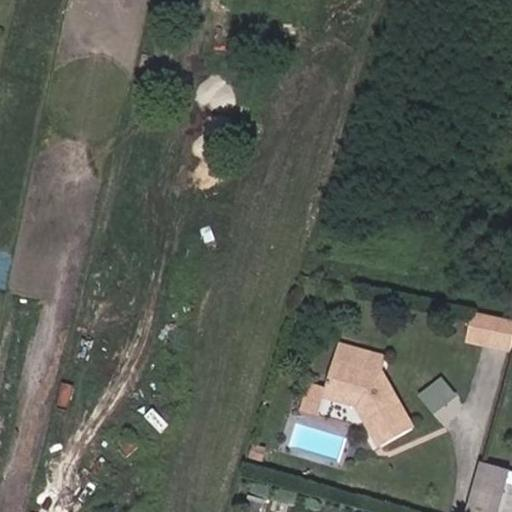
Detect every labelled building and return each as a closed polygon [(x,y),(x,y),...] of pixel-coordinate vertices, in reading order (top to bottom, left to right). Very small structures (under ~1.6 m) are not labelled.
[(508,352),(511,337),(511,324),(477,315),(469,342),(508,352)] [(388,358),(342,345),(328,389),(325,398),(329,400),(362,409),(387,450),(419,431),(384,372),(388,358)] [(308,411),(325,416),(329,400),(325,398),(328,389),(314,386),(308,411)] [(498,510),(508,471),(479,463),(469,502),(498,510)] [(497,511),(498,510),(469,502),(465,511),(497,511)]
